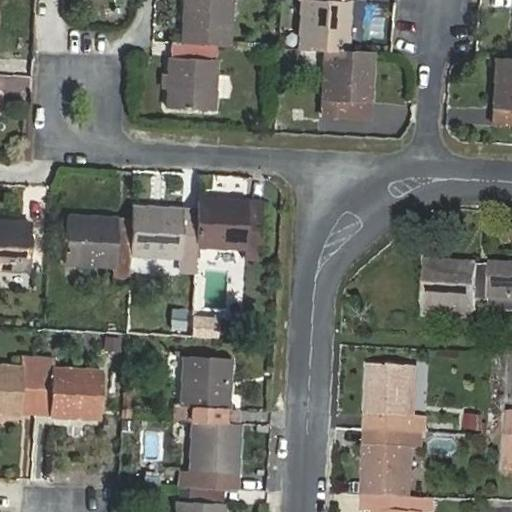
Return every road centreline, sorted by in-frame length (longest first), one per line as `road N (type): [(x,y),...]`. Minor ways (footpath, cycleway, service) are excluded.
road 1 (residential): [(373,200),(301,166),(85,142),(87,102)]
road 2 (residential): [(373,200),(339,233),(318,274),(303,511)]
road 3 (residential): [(511,180),(424,178),(373,200)]
